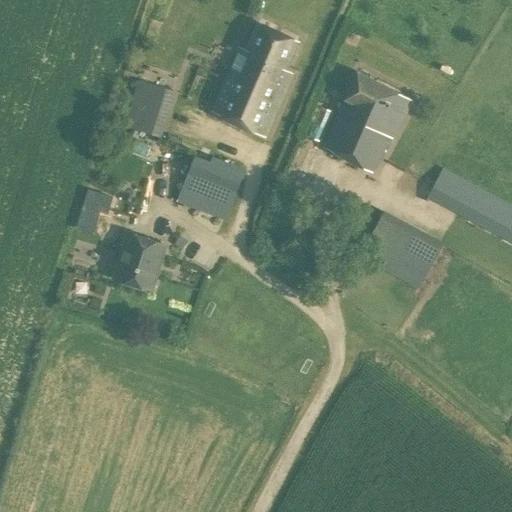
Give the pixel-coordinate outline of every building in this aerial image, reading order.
[(213,112),(264,136),(290,73),(285,70),(298,42),(257,22),(244,51),(238,49),(213,112)] [(411,101),(357,72),(324,148),(372,173),(390,137),(391,137),(411,101)] [(138,81),(125,127),(160,137),(174,91),(138,81)] [(192,157),(175,202),(226,222),(246,169),(211,155),(208,163),(192,157)] [(511,239),(511,201),(442,167),(427,198),(511,239)] [(89,188),(84,205),(109,212),(114,195),(89,188)] [(442,244),(383,214),(359,259),(418,290),(442,244)] [(127,235),(114,278),(151,289),(165,246),(127,235)]
